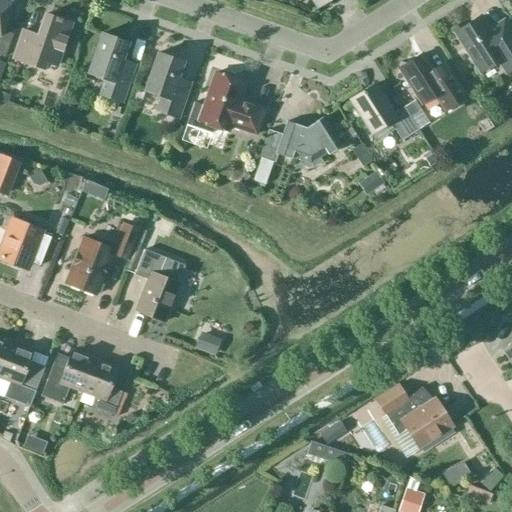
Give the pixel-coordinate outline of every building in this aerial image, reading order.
[(3,0),(0,0),(0,55),(4,57),(13,30),(2,27),(11,2),(3,0)] [(71,23),(44,14),(37,36),(22,30),(13,58),(42,69),(45,62),(56,66),(71,23)] [(491,34),(480,16),(454,33),(479,72),(499,59),(506,71),(511,67),(511,34),(506,25),(491,34)] [(127,42),(100,33),(87,72),(104,79),(99,94),(121,102),(134,64),(121,60),(127,42)] [(177,78),(182,62),(156,52),(143,90),(160,96),(155,110),(178,117),(190,82),(177,78)] [(436,76),(421,53),(406,63),(400,61),(394,77),(406,82),(420,103),(434,94),(444,111),(465,97),(447,69),(436,76)] [(244,83),(214,73),(203,105),(194,102),(186,125),(211,134),(214,126),(228,131),(230,126),(255,135),(264,108),(239,99),(244,83)] [(393,113),(374,83),(349,99),(370,133),(379,142),(391,132),(388,128),(392,125),(401,139),(417,129),(403,106),(393,113)] [(341,146),(322,117),(310,125),(309,123),(301,124),(300,126),(286,121),(282,135),(268,130),(259,158),(260,158),(253,180),(264,183),(272,162),(274,162),(277,154),(290,159),(291,157),(309,163),(326,152),(327,155),(341,146)] [(0,192),(4,194),(16,162),(0,155),(0,192)] [(383,183),(375,171),(357,183),(365,195),(383,183)] [(68,220),(61,218),(56,231),(63,233),(68,220)] [(158,223),(147,219),(142,230),(154,235),(158,223)] [(40,230),(12,220),(0,250),(0,257),(25,268),(28,261),(39,266),(50,237),(39,233),(40,230)] [(111,254),(125,259),(137,230),(122,224),(112,250),(82,238),(64,283),(95,295),(111,254)] [(184,265),(143,249),(133,274),(147,280),(135,311),(163,322),(178,283),(177,283),(184,265)] [(0,365),(9,343),(0,340),(0,365)] [(9,343),(0,365),(0,378),(9,382),(3,397),(28,406),(43,367),(28,361),(32,352),(9,343)] [(511,362),(511,343),(503,349),(511,362)] [(68,387),(81,392),(94,359),(71,350),(68,358),(56,353),(40,396),(61,405),(68,387)] [(94,359),(81,392),(94,397),(90,406),(117,417),(126,394),(121,392),(109,387),(117,367),(94,359)] [(406,399),(397,386),(375,400),(397,435),(405,429),(417,448),(451,426),(434,399),(432,400),(420,387),(411,396),(406,399)] [(347,432),(339,421),(318,434),(325,445),(347,432)] [(306,454),(343,466),(347,454),(310,442),(306,454)] [(417,511),(423,494),(405,488),(396,511),(417,511)]
